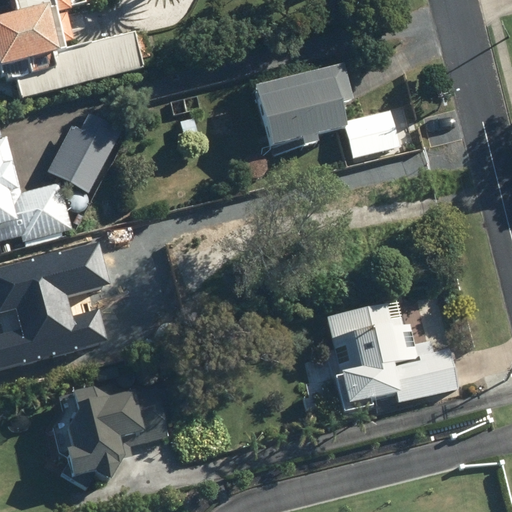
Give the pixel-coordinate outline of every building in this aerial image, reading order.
[(20,107),(142,77),(134,41),(63,58),(62,55),(71,53),(65,25),(71,23),(69,16),(84,11),(81,0),(7,0),(8,3),(4,4),(9,22),(13,21),(16,32),(0,36),(0,83),(13,80),(20,107)] [(343,77),(253,100),(269,162),(300,155),(301,162),(317,158),(315,150),(347,142),(340,117),(353,114),(343,77)] [(370,114),(395,100),(386,84),(361,97),(370,114)] [(196,100),(170,106),(173,121),(199,114),(196,100)] [(235,137),(228,108),(209,112),(215,141),(235,137)] [(353,164),(399,153),(391,120),(345,131),(353,164)] [(180,128),(183,144),(196,142),(193,125),(180,128)] [(23,251),(71,239),(59,191),(20,201),(6,144),(0,145),(0,249),(21,245),(23,251)] [(0,384),(105,357),(97,325),(71,332),(66,312),(108,300),(97,257),(55,268),(56,272),(29,279),(28,275),(0,282),(0,329),(13,327),(18,344),(0,348),(0,384)] [(398,412),(460,397),(449,356),(417,364),(409,332),(406,333),(400,306),(350,318),(350,322),(325,328),(331,355),(325,356),(342,426),(373,418),(372,415),(397,409),(398,412)] [(258,333),(248,336),(251,346),(261,343),(258,333)] [(108,371),(95,375),(98,386),(112,382),(108,371)] [(168,446),(155,395),(131,401),(132,405),(116,408),(112,392),(93,397),(94,399),(58,408),(62,422),(51,439),(57,460),(66,466),(73,492),(92,487),(108,497),(122,474),(121,467),(131,464),(129,451),(140,448),(141,453),(168,446)]
